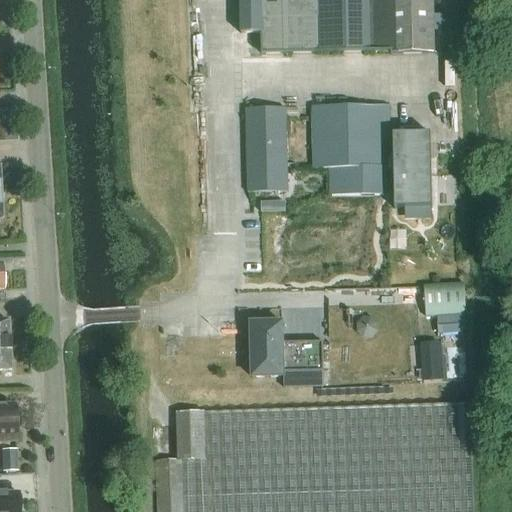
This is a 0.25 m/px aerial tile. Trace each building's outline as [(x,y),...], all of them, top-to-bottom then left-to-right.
[(240,0),(241,35),(261,34),(262,55),(391,53),(391,56),(435,55),(435,33),(434,16),(434,0),(240,0)] [(331,170),(331,197),(385,196),(384,167),(385,167),(384,107),(313,109),(314,170),(331,170)] [(246,110),(248,193),(289,192),(286,109),(246,110)] [(394,135),(395,208),(432,208),(430,134),(394,135)] [(465,285),(425,287),(427,319),(437,318),(467,317),(465,285)] [(467,317),(437,318),(438,336),(468,334),(467,317)] [(378,325),(372,319),(364,319),(358,325),(358,333),(364,339),(372,339),(378,333),(378,325)] [(0,343),(9,343),(8,322),(0,322),(0,343)] [(283,324),(251,324),(252,379),(284,378),(284,374),(324,373),(323,344),(283,344),(283,324)] [(0,373),(11,373),(9,343),(0,343),(0,373)] [(474,511),(471,404),(176,414),(178,462),(157,463),(158,511),(474,511)] [(0,444),(16,443),(14,408),(0,409),(0,444)] [(18,473),(17,451),(1,452),(2,473),(18,473)] [(0,511),(18,511),(18,494),(0,494),(0,511)]
